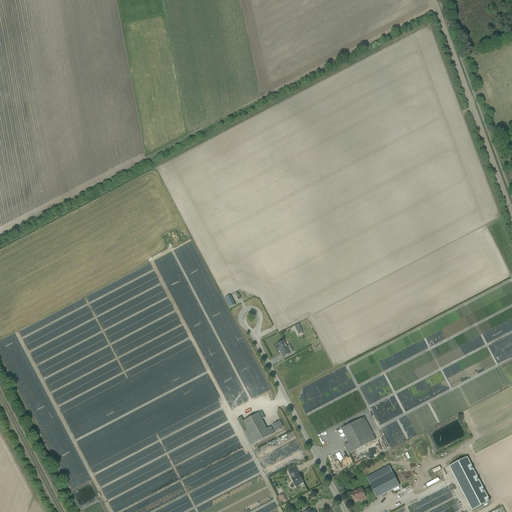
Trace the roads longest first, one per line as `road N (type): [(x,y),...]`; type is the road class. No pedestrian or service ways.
road 1 (track): [(511,215),(433,0)]
road 2 (unclassified): [(345,511),(254,335)]
